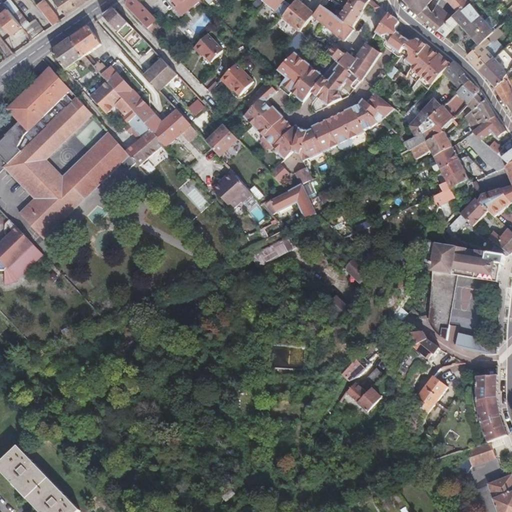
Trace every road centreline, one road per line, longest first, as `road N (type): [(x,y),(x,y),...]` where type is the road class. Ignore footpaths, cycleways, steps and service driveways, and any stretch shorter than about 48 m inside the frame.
road 1 (residential): [(389,0),(467,67),(511,129)]
road 2 (tertiary): [(0,76),(107,0)]
